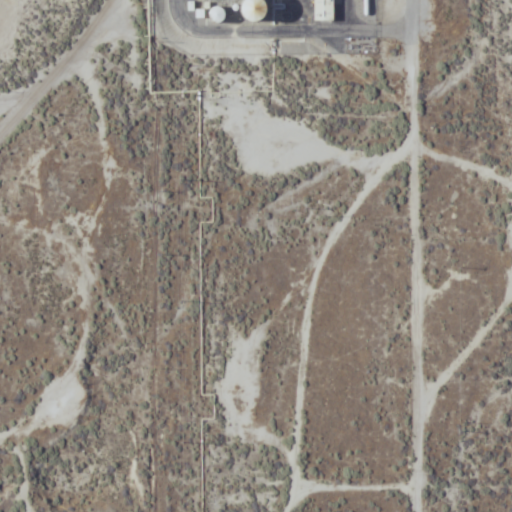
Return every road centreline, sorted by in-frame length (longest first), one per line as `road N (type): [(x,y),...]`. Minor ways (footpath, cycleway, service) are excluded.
road 1 (residential): [(417,0),(418,511)]
road 2 (residential): [(122,0),(0,138)]
